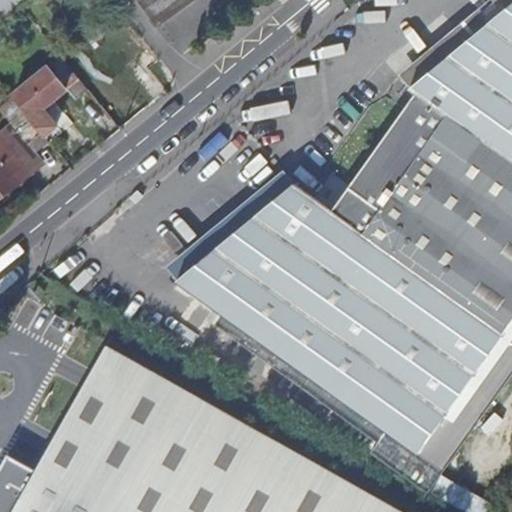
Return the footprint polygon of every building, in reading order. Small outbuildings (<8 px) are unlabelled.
[(0,0),(0,24),(22,8),(31,0),(0,0)] [(142,0),(161,25),(196,0),(142,0)] [(511,0),(493,0),(403,75),(417,89),(332,208),(297,183),(298,181),(285,171),(171,267),(179,277),(181,280),(424,452),(423,455),(434,462),(502,365),(511,351),(511,0)] [(231,26),(216,39),(221,45),(236,32),(231,26)] [(81,79),(63,57),(13,96),(51,142),(65,130),(54,115),(59,111),(52,101),(81,79)] [(48,159),(10,113),(0,121),(0,200),(25,180),(24,178),(48,159)] [(0,511),(456,511),(40,274),(0,306),(0,511)]
